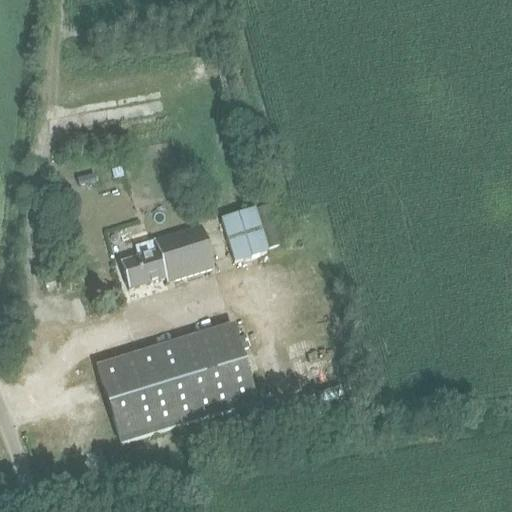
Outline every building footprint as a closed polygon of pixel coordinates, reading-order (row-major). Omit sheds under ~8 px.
[(109,172),(69,182),(72,191),(112,181),(109,172)] [(214,217),(207,192),(191,197),(197,221),(214,217)] [(254,213),(221,223),(234,265),(268,254),(267,253),(281,248),(268,208),(254,213)] [(128,293),(147,287),(165,282),(166,286),(214,271),(200,229),(153,244),(134,250),(138,261),(120,267),(128,293)] [(211,420),(256,406),(232,328),(97,370),(121,448),(211,420)] [(236,341),(239,353),(249,350),(245,338),(236,341)] [(298,394),(306,419),(357,404),(343,358),(292,374),(298,394)]
